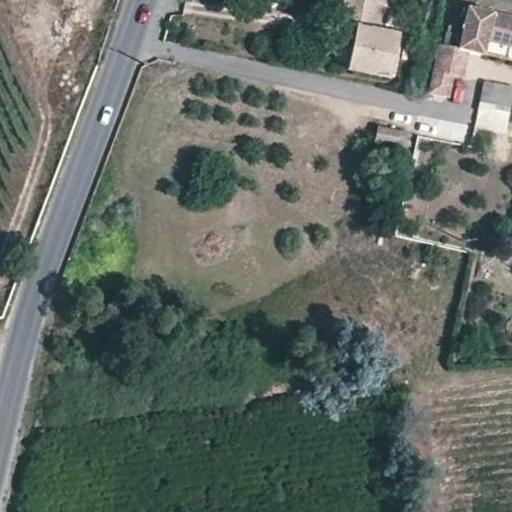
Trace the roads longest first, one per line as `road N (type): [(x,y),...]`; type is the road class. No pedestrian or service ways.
road 1 (secondary): [(142,0),(57,236),(0,457)]
road 2 (unknown): [(130,35),(463,116)]
